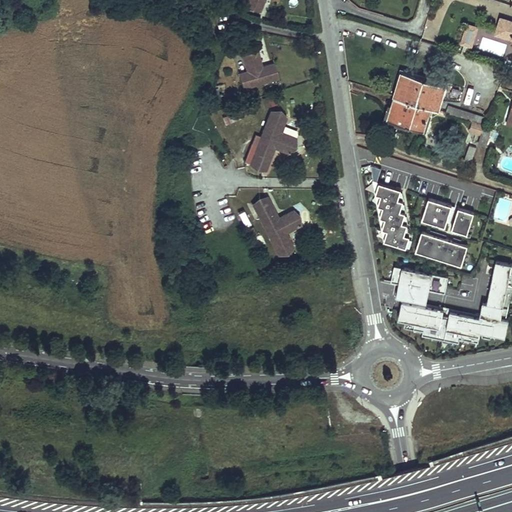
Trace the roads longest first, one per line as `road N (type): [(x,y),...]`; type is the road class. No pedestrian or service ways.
road 1 (residential): [(323,0),(381,345)]
road 2 (tertiary): [(0,351),(191,379),(332,377)]
road 3 (motorway): [(511,458),(293,511)]
road 4 (unknown): [(346,139),(511,186)]
